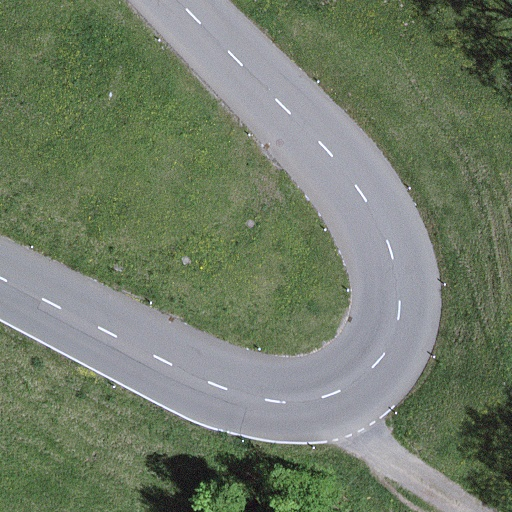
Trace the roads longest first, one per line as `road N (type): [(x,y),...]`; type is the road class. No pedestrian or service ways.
road 1 (secondary): [(183,0),(374,214),(397,288),(393,339),(381,358),(343,391),(308,402),(242,397),(0,279)]
road 2 (track): [(343,391),(422,464),(494,511)]
